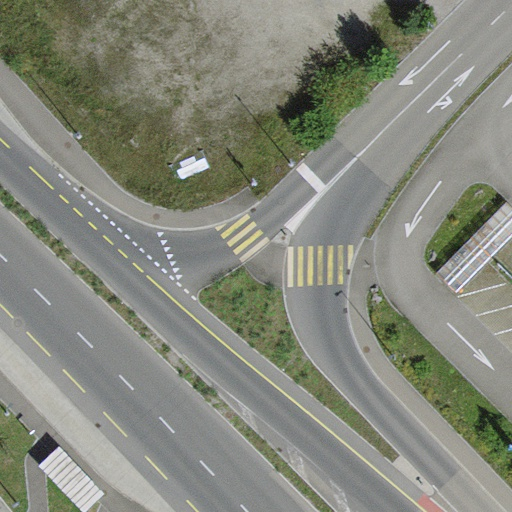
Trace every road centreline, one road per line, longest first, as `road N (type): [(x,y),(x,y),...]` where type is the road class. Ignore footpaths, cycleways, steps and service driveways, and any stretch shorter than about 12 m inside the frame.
road 1 (residential): [(482,511),(347,379),(325,331),(319,265),(327,216),(358,156)]
road 2 (primary): [(0,251),(265,511)]
road 3 (primary): [(396,511),(117,269)]
road 4 (residential): [(358,156),(216,261),(117,269)]
road 5 (residential): [(358,156),(511,2)]
road 6 (primary): [(117,269),(0,154)]
